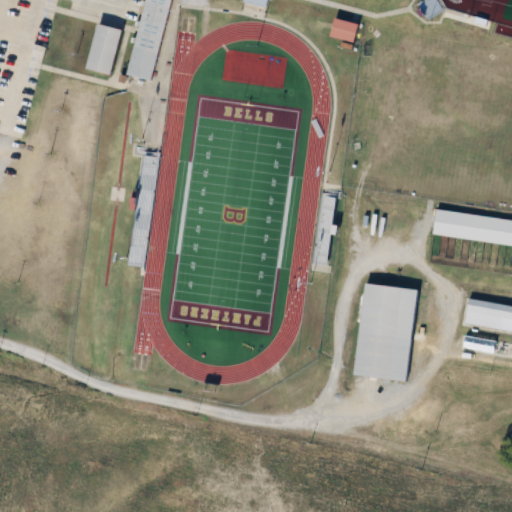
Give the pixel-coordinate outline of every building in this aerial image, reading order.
[(147,0),(128,74),(151,81),(172,0),(147,0)] [(268,8),(269,0),(246,0),(246,3),(268,8)] [(337,17),(331,36),(355,43),(360,24),(337,17)] [(99,23),(88,68),(112,74),(124,29),(99,23)] [(137,146),(136,153),(146,154),(140,197),(134,196),(133,209),(137,209),(129,265),(145,267),(161,152),(146,150),(146,147),(137,146)] [(342,191),(328,189),(328,192),(323,192),(313,263),(328,265),(333,234),(339,234),(340,225),(334,224),(338,197),(341,198),(342,191)] [(511,219),(438,209),(435,234),(511,244),(511,219)] [(367,282),(356,374),(408,381),(420,289),(367,282)] [(511,305),(469,298),(465,323),(511,331),(511,305)] [(511,343),(465,336),(462,350),(511,357),(511,343)]
